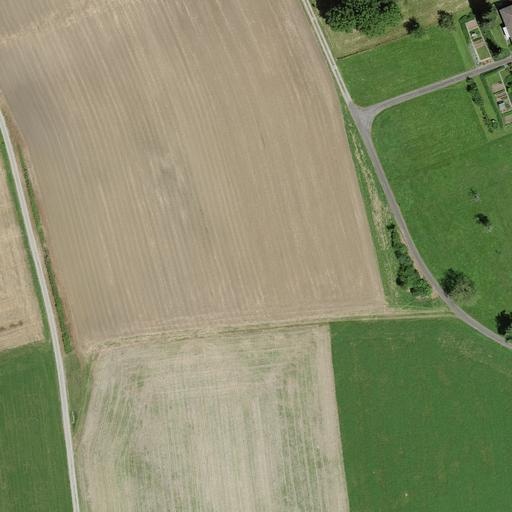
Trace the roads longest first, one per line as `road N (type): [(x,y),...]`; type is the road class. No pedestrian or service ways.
road 1 (residential): [(511,342),(468,317),(428,275),(357,112),(511,58)]
road 2 (track): [(76,511),(58,357),(0,120)]
road 3 (track): [(357,112),(307,0)]
